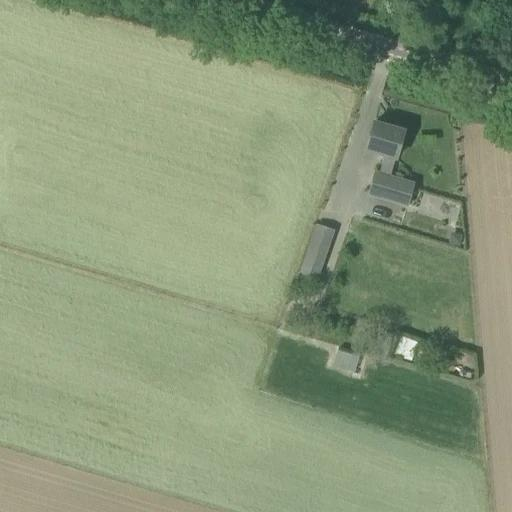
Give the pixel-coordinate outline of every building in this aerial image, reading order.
[(374,123),(366,150),(385,155),(379,175),(375,173),(369,195),(407,206),(413,185),(390,178),(395,159),(404,132),(374,123)] [(299,273),(318,280),(334,232),(315,226),(299,273)] [(461,245),(462,234),(450,233),(449,244),(461,245)] [(300,323),(308,316),(303,311),(296,319),(300,323)] [(397,335),(382,330),(378,341),(391,346),(393,346),(397,335)] [(386,360),(391,346),(378,341),(373,356),(386,360)]
